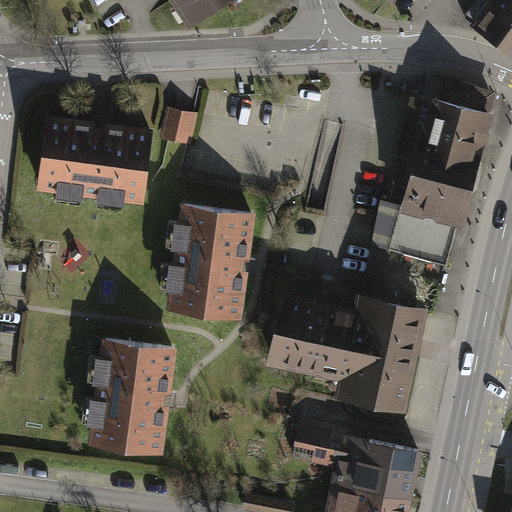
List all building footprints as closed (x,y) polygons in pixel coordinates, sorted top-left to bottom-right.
[(175,0),(191,23),(226,0),(175,0)] [(511,0),(489,0),(476,18),(511,42),(511,0)] [(428,92),(388,239),(457,258),(497,111),(428,92)] [(198,114),(167,108),(160,140),(191,146),(198,114)] [(153,125),(47,110),(37,183),(143,198),(153,125)] [(181,198),(167,305),(242,315),(257,208),(181,198)] [(289,290),(271,357),(354,379),(350,395),(404,409),(429,310),(364,293),(360,308),(289,290)] [(177,343),(102,334),(89,439),(164,448),(177,343)] [(357,471),(346,511),(404,511),(421,445),(303,416),(293,455),(357,471)]
